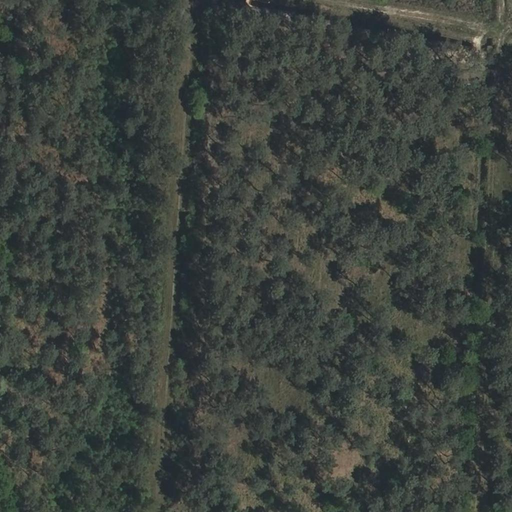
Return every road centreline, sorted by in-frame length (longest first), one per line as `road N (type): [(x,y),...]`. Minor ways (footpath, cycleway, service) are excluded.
road 1 (track): [(195,0),(161,511)]
road 2 (track): [(476,511),(505,26)]
road 3 (track): [(339,0),(511,27)]
